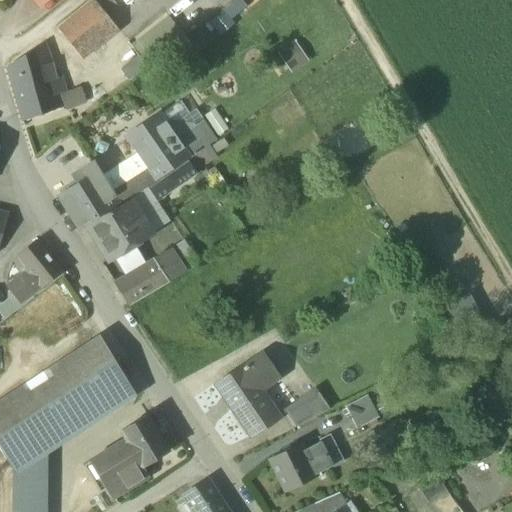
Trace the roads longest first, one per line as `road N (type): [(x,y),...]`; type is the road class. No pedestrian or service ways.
road 1 (track): [(511,283),(345,0)]
road 2 (residential): [(27,192),(208,457)]
